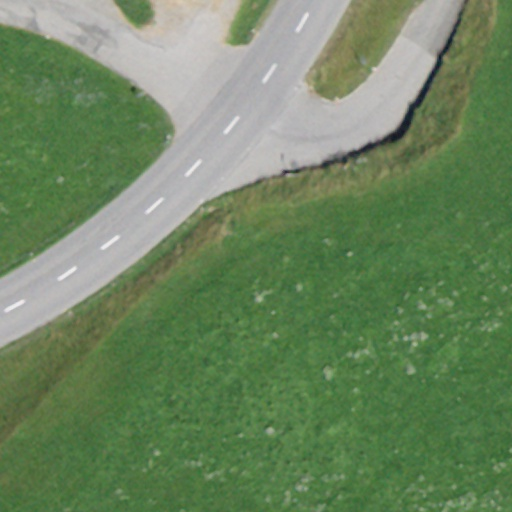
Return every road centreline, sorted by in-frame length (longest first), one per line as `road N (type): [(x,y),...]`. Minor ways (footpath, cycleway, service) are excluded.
road 1 (primary): [(235,123),(149,211),(0,313)]
road 2 (unclassified): [(235,123),(284,139),(351,127),(388,93),(443,0)]
road 3 (residential): [(0,3),(112,45),(235,123)]
road 4 (primary): [(311,0),(235,123)]
